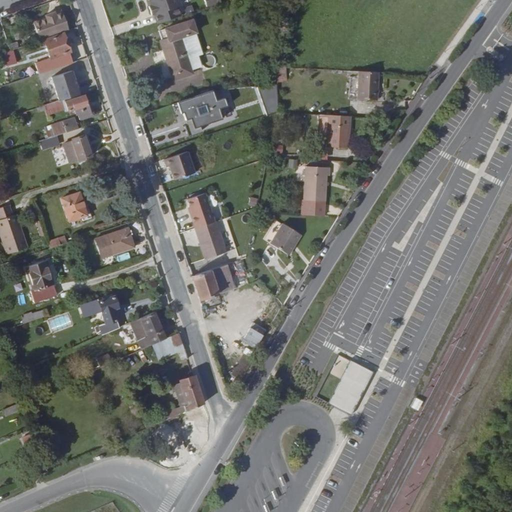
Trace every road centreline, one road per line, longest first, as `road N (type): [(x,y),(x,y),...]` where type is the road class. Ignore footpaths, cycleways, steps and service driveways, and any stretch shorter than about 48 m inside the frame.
road 1 (tertiary): [(505,0),(375,184),(233,427)]
road 2 (residential): [(84,0),(218,407),(233,427)]
road 3 (residential): [(6,511),(105,474),(185,511)]
